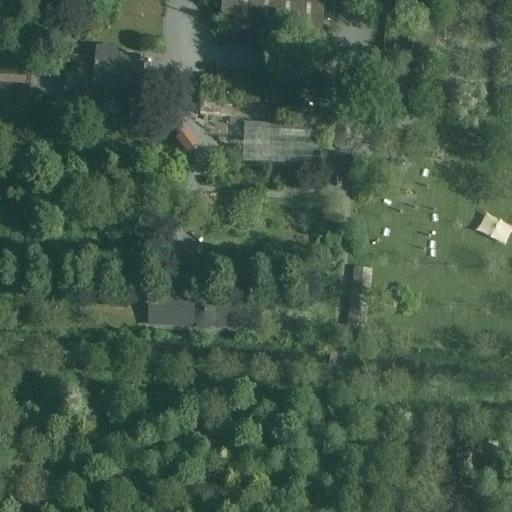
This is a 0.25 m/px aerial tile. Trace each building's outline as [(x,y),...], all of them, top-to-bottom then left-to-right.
[(322,45),(324,0),(223,0),(221,40),(322,45)] [(417,14),(413,63),(440,66),(445,17),(417,14)] [(67,75),(66,95),(74,95),(74,99),(97,100),(98,86),(143,89),(144,80),(145,60),(117,58),(118,51),(98,50),(97,60),(76,59),(75,76),(67,75)] [(318,129),(246,126),(244,163),(316,167),(318,129)] [(148,295),(147,326),(197,328),(198,329),(200,329),(201,330),(202,330),(204,331),(205,331),(207,331),(208,331),(209,331),(211,330),(212,330),(213,329),(215,328),(260,330),(261,299),(148,295)]
